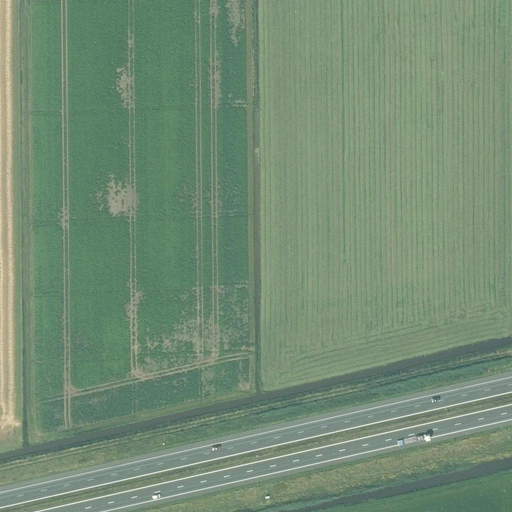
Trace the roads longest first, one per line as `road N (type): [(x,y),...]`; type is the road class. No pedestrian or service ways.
road 1 (motorway): [(511,384),(0,500)]
road 2 (motorway): [(68,511),(511,411)]
